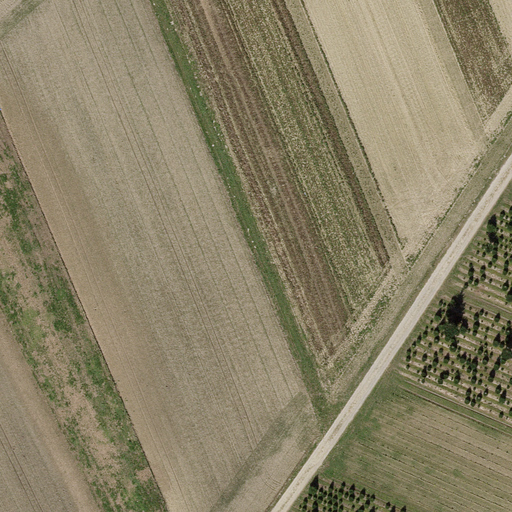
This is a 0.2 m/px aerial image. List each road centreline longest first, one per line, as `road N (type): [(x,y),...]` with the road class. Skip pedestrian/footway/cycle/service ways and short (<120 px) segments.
road 1 (track): [(158,0),(335,429)]
road 2 (track): [(511,164),(277,511)]
